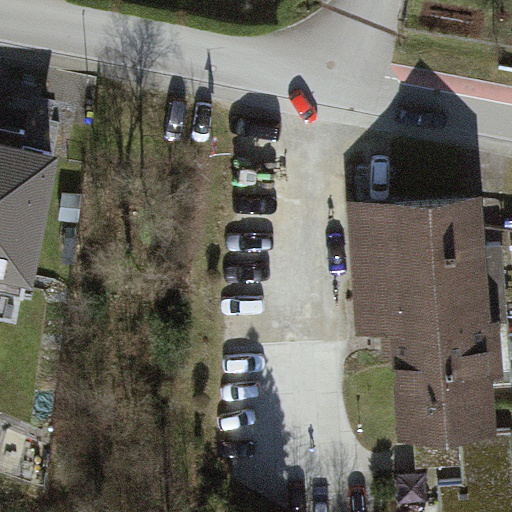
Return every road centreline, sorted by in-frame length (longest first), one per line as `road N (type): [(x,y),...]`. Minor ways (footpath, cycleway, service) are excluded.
road 1 (residential): [(353,85),(0,17)]
road 2 (residential): [(353,85),(511,115)]
